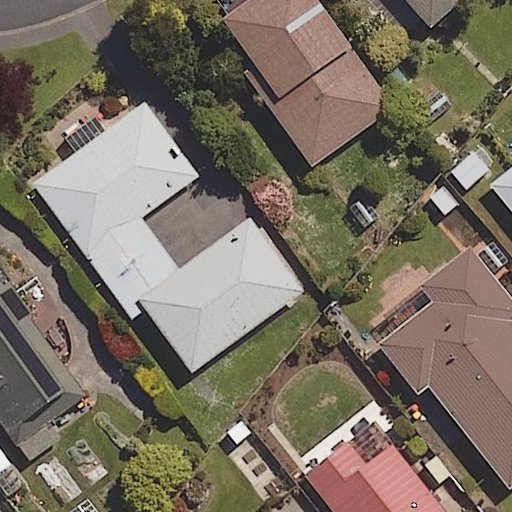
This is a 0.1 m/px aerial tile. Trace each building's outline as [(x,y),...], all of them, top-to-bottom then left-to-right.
[(390,107),(314,0),(237,0),(217,15),(249,59),(239,65),(309,164),(390,107)] [(455,0),(407,0),(430,24),(455,0)] [(195,175),(142,102),(32,181),(130,317),(143,307),(189,370),(300,290),(248,218),(177,270),(138,217),(195,175)] [(492,170),(469,147),(444,173),(466,195),(492,170)] [(511,167),(490,186),(511,212),(511,167)] [(511,326),(506,319),(511,314),(511,305),(492,280),(511,263),(511,261),(489,232),(422,284),(435,300),(379,344),(455,441),(465,433),(507,487),(511,483),(511,326)] [(72,381),(0,282),(0,421),(28,460),(61,435),(39,405),(72,381)] [(304,477),(332,511),(476,511),(475,510),(471,511),(442,511),(386,443),(368,457),(352,438),(304,477)] [(23,483),(0,448),(0,489),(4,495),(23,483)]
